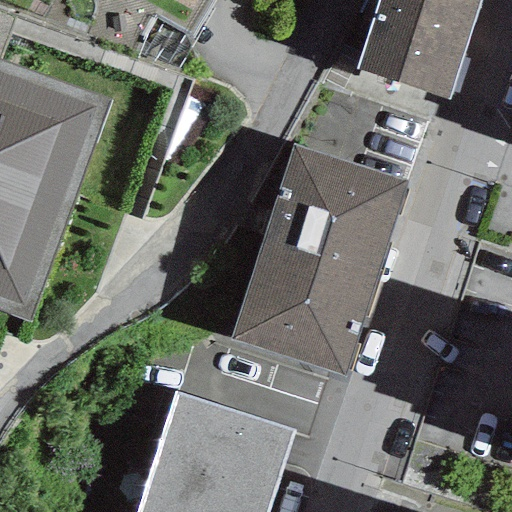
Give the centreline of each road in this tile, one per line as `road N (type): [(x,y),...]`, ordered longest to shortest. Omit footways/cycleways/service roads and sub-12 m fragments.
road 1 (residential): [(332,511),(500,0)]
road 2 (residential): [(0,398),(173,247)]
